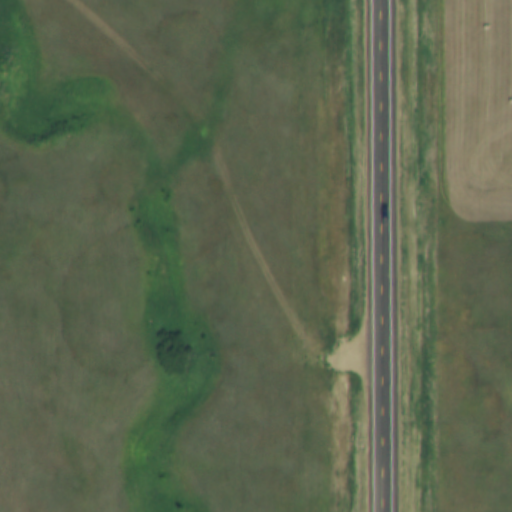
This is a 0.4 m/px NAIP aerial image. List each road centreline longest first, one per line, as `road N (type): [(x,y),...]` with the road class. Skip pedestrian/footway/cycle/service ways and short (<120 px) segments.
road 1 (track): [(65,0),(199,116),(260,262),(320,351),(351,372),(386,377)]
road 2 (secondary): [(385,0),(386,511)]
